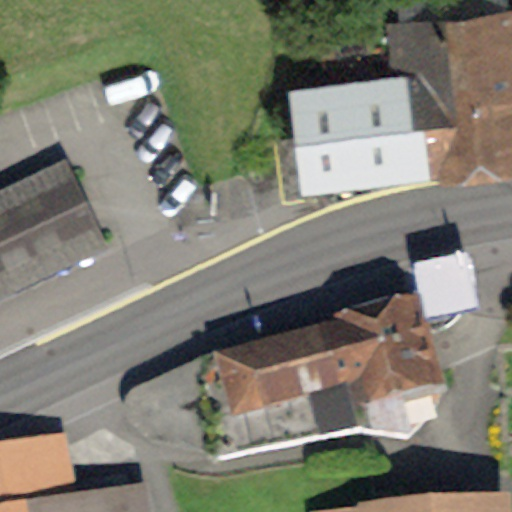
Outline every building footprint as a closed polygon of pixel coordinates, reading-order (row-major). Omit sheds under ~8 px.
[(511,19),(395,33),(401,86),(306,97),(315,170),(511,147),(511,19)] [(0,293),(103,245),(61,156),(0,184),(0,293)] [(425,317),(480,314),(478,259),(423,262),(425,317)] [(438,402),(420,339),(430,336),(423,309),(228,360),(217,364),(212,369),(208,374),(204,385),(205,398),(217,460),(361,432),(408,437),(431,414),(438,402)] [(0,475),(0,511),(133,511),(127,472),(63,483),(58,453),(0,462),(0,475)]
